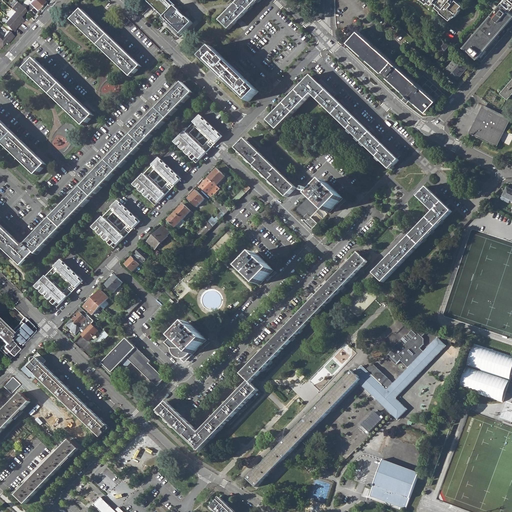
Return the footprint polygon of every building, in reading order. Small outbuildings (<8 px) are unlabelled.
[(25,0),(21,6),(23,9),(29,2),(27,0),(25,0)] [(43,2),(40,0),(30,0),(29,2),(23,9),(25,12),(27,13),(32,7),(36,11),(43,3),(43,2)] [(148,0),(147,1),(182,34),(193,23),(188,17),(186,19),(180,13),(181,11),(169,0),(148,0)] [(240,0),(221,21),(229,30),(258,0),(240,0)] [(441,12),(450,20),(454,16),(455,17),(459,13),(457,12),(463,5),(457,0),(456,0),(454,3),(453,2),(453,0),(426,0),(429,2),(431,0),(434,3),(435,2),(439,4),(437,7),(442,11),(441,12)] [(511,0),(504,0),(502,3),(511,11),(511,10),(511,0)] [(22,15),(25,12),(23,9),(21,6),(16,2),(10,10),(13,12),(2,25),(13,34),(15,31),(15,30),(20,24),(21,25),(23,21),(20,18),(23,16),(22,15)] [(465,46),(478,58),(511,19),(511,11),(502,3),(465,46)] [(141,67),(83,10),(73,20),(132,77),(141,67)] [(348,41),(427,111),(437,100),(358,30),(348,41)] [(0,48),(5,43),(7,45),(14,37),(8,31),(3,37),(0,33),(0,48)] [(437,47),(443,52),(449,45),(443,40),(439,44),(437,47)] [(258,92),(212,48),(202,58),(248,102),(258,92)] [(447,68),(456,77),(461,71),(463,72),(468,66),(457,57),(447,68)] [(35,59),(25,70),(84,126),(94,116),(35,59)] [(311,77),(269,120),(278,129),(312,94),(390,170),(398,160),(311,77)] [(511,80),(502,93),(509,99),(511,95),(511,80)] [(0,245),(24,268),(193,93),(182,83),(23,246),(0,223),(0,245)] [(471,131),(496,144),(509,118),(493,109),(490,108),(484,105),(471,131)] [(177,140),(199,161),(223,136),(201,115),(177,140)] [(46,165),(0,119),(0,139),(36,175),(46,165)] [(177,140),(175,142),(197,163),(199,161),(177,140)] [(238,149),(287,197),(296,188),(247,140),(238,149)] [(160,158),(136,183),(158,204),(182,178),(160,158)] [(210,178),(218,186),(227,177),(218,169),(210,178)] [(209,195),(212,192),(216,189),(218,186),(210,178),(201,187),(209,195)] [(311,196),(330,213),(344,199),(326,181),(311,196)] [(136,183),(134,185),(156,205),(158,204),(136,183)] [(234,202),(237,204),(251,189),(249,186),(234,202)] [(511,189),(507,188),(503,196),(503,197),(502,199),(509,203),(510,200),(511,200),(511,189)] [(451,212),(427,189),(418,197),(434,212),(374,273),(385,282),(451,212)] [(189,199),(198,208),(206,199),(197,191),(189,199)] [(119,200),(95,226),(116,246),(141,221),(119,200)] [(223,212),(226,215),(229,212),(227,210),(229,208),(225,205),(224,206),(217,200),(214,204),(223,212)] [(177,212),(184,220),(192,212),(185,204),(177,212)] [(184,220),(177,212),(169,221),(179,231),(187,223),(184,220)] [(209,222),(214,228),(226,215),(223,212),(216,220),(214,217),(209,222)] [(318,224),(311,217),(307,221),(314,228),(318,224)] [(199,234),(203,238),(214,228),(209,222),(208,222),(197,232),(199,234)] [(95,226),(93,227),(115,248),(116,246),(95,226)] [(149,242),(158,251),(171,239),(170,238),(173,235),(164,226),(161,229),(149,242)] [(188,244),(193,249),(203,238),(199,234),(188,244)] [(141,264),(143,266),(151,258),(141,249),(138,253),(139,253),(135,258),(141,264)] [(242,268),(260,285),(275,270),(257,253),(242,268)] [(367,262),(358,253),(245,371),(242,374),(251,383),(254,380),(367,262)] [(127,264),(135,272),(141,264),(135,258),(133,257),(127,264)] [(62,260),(38,285),(59,306),(84,280),(62,260)] [(160,276),(164,279),(170,273),(165,268),(158,276),(160,276)] [(106,285),(114,293),(124,283),(116,275),(106,285)] [(38,285),(36,287),(57,307),(59,306),(38,285)] [(93,299),(101,306),(106,301),(109,298),(101,290),(93,299)] [(128,311),(130,314),(142,301),(139,298),(127,310),(128,311)] [(85,307),(93,315),(101,306),(93,299),(85,307)] [(80,312),(72,320),(81,329),(84,331),(81,334),(89,341),(99,331),(92,324),(95,321),(87,314),(85,317),(80,312)] [(3,343),(0,346),(0,347),(3,351),(1,352),(3,354),(4,352),(8,356),(6,357),(8,359),(18,348),(12,342),(14,339),(18,343),(21,341),(23,343),(25,341),(22,339),(25,337),(27,339),(29,337),(26,335),(30,331),(29,329),(33,325),(26,319),(22,323),(20,321),(9,331),(5,336),(8,339),(3,343)] [(75,335),(81,329),(72,320),(67,325),(72,330),(71,331),(75,335)] [(0,322),(0,339),(3,343),(8,339),(5,336),(9,331),(0,322)] [(189,322),(176,335),(174,333),(164,342),(171,349),(172,353),(175,356),(178,358),(181,359),(183,360),(187,361),(208,340),(189,322)] [(316,410),(305,421),(312,428),(358,382),(393,415),(398,420),(402,417),(408,411),(396,399),(447,346),(438,338),(424,353),(420,349),(424,345),(424,339),(422,337),(429,330),(415,326),(411,330),(413,331),(407,336),(411,339),(405,345),(402,342),(398,345),(398,344),(393,349),(394,350),(388,356),(397,365),(401,360),(409,368),(394,384),(373,364),(367,370),(362,366),(355,374),(353,371),(327,398),(325,397),(322,401),(315,408),(316,410)] [(96,343),(99,346),(109,335),(105,332),(102,334),(103,335),(96,343)] [(397,344),(398,344),(398,345),(402,342),(405,345),(411,339),(407,336),(406,335),(402,339),(397,344)] [(114,351),(102,363),(112,373),(121,364),(122,362),(127,367),(131,362),(156,386),(163,378),(147,363),(150,360),(134,345),(133,345),(126,339),(118,347),(116,346),(113,349),(114,351)] [(462,385),(504,401),(511,378),(511,354),(478,342),(462,385)] [(75,412),(101,437),(110,428),(43,364),(46,361),(38,353),(21,370),(30,378),(32,376),(34,378),(37,375),(61,399),(60,400),(63,403),(65,402),(71,408),(70,410),(74,413),(75,412)] [(112,373),(102,363),(101,365),(112,376),(122,366),(121,364),(112,373)] [(13,377),(4,386),(12,394),(21,384),(13,377)] [(167,402),(158,411),(200,451),(258,390),(249,381),(200,433),(167,402)] [(0,434),(15,419),(19,415),(19,416),(24,412),(23,411),(31,402),(22,393),(0,415),(0,434)] [(511,407),(508,406),(502,422),(511,425),(511,407)] [(385,420),(376,411),(362,424),(371,433),(385,420)] [(312,428),(305,421),(304,420),(302,418),(298,423),(301,425),(289,438),(286,436),(281,442),(282,443),(283,444),(260,469),(258,466),(255,469),(251,474),(253,476),(250,479),(254,483),(257,487),(312,428)] [(26,504),(80,449),(70,440),(17,495),(26,504)] [(370,496),(407,509),(421,472),(383,459),(370,496)] [(235,511),(221,497),(212,506),(217,511),(235,511)] [(116,511),(115,511),(101,498),(94,505),(100,511),(116,511)]
